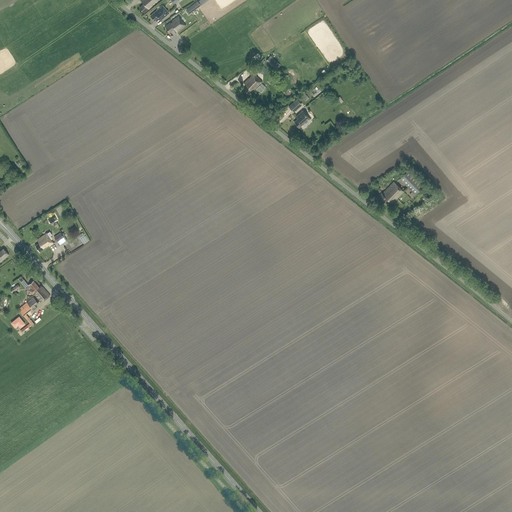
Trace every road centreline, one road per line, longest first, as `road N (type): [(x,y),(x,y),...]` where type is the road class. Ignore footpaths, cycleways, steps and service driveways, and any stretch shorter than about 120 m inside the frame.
road 1 (unclassified): [(511,319),(114,0)]
road 2 (primary): [(258,511),(11,235)]
road 3 (unclassified): [(245,511),(0,234)]
